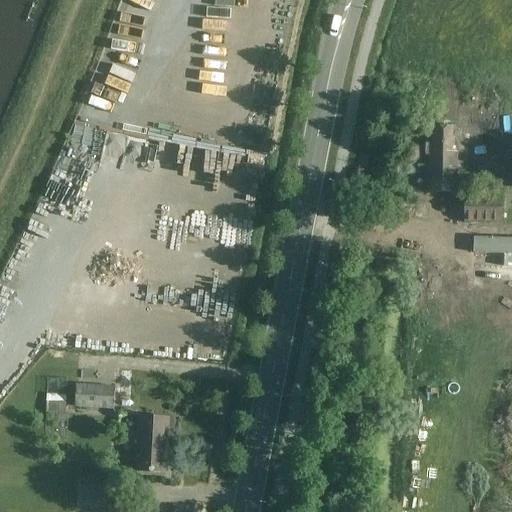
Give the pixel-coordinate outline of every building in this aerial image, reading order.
[(220,104),(211,123),(222,129),(232,109),(220,104)] [(426,127),(426,156),(429,156),(428,193),(457,193),(457,152),(452,152),(453,127),(426,127)] [(462,133),(462,145),(471,145),(471,133),(462,133)] [(424,172),(413,172),(413,193),(425,193),(424,172)] [(505,196),(464,195),(464,224),(505,224),(505,196)] [(76,385),(75,408),(113,410),(114,387),(76,385)] [(47,394),(46,413),(65,414),(66,395),(47,394)] [(139,418),(135,473),(165,474),(168,419),(139,418)] [(79,478),(77,508),(105,510),(107,480),(79,478)] [(351,492),(350,511),(361,511),(374,511),(375,495),(351,492)]
